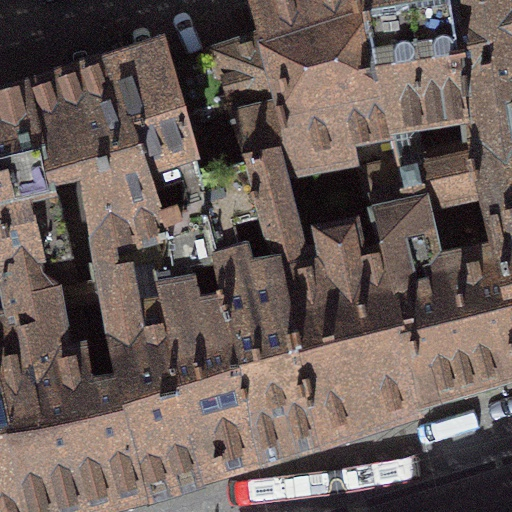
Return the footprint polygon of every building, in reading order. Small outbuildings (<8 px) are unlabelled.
[(377,70),(363,0),(271,0),(251,7),(261,37),(264,36),(282,105),(236,120),(249,161),(391,135),(377,70)] [(363,0),(377,70),(391,135),(399,167),(475,153),(475,149),(469,150),(447,0),(363,0)] [(511,0),(447,0),(469,150),(475,149),(475,153),(511,328),(511,0)] [(264,36),(261,37),(262,39),(217,54),(172,73),(168,74),(198,184),(251,167),(249,161),(236,120),(282,105),(264,36)] [(227,459),(257,450),(242,362),(239,355),(228,295),(226,295),(211,228),(198,184),(168,74),(172,73),(164,44),(135,53),(106,63),(138,157),(167,238),(168,243),(168,245),(168,247),(168,249),(168,251),(162,268),(161,273),(161,275),(161,276),(161,279),(161,282),(163,288),(178,365),(196,468),(227,459)] [(138,157),(106,63),(68,77),(44,86),(30,91),(52,179),(66,176),(79,173),(98,283),(117,380),(138,487),(139,486),(139,485),(168,477),(196,468),(178,365),(163,288),(161,282),(161,279),(161,276),(161,275),(161,273),(162,268),(168,251),(168,249),(168,247),(168,245),(168,243),(167,238),(138,157)] [(52,179),(30,91),(0,98),(0,279),(5,301),(0,302),(0,389),(23,511),(44,511),(51,510),(52,511),(83,503),(115,494),(115,493),(125,490),(138,487),(117,380),(105,382),(92,384),(75,285),(52,179)] [(251,167),(255,180),(270,240),(311,434),(364,417),(417,400),(375,199),(405,189),(399,167),(391,135),(249,161),(251,167)] [(469,384),(511,371),(511,328),(475,153),(399,167),(405,189),(375,199),(417,400),(469,384)] [(239,355),(242,362),(257,450),(284,442),(311,434),(270,240),(255,180),(251,167),(198,184),(211,228),(226,295),(228,295),(239,355)] [(23,511),(0,389),(0,511),(23,511)]
